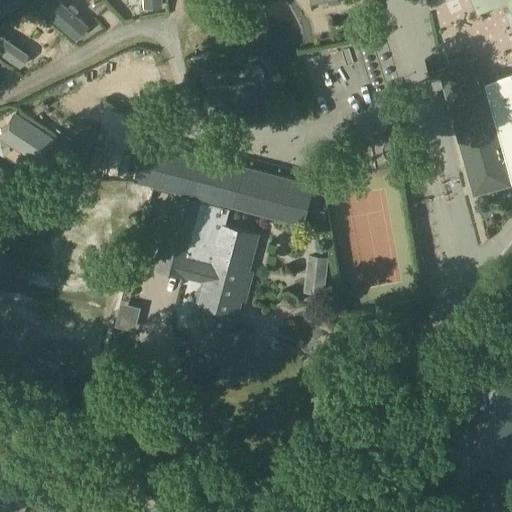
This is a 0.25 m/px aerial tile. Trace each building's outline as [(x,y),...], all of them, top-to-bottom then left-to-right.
[(0,0),(0,17),(27,0),(0,0)] [(87,25),(59,0),(47,0),(40,8),(75,38),(87,25)] [(511,0),(472,0),(478,12),(504,0),(507,0),(511,11),(511,0)] [(191,35),(241,32),(239,2),(189,5),(191,35)] [(0,52),(20,66),(29,54),(11,41),(15,35),(7,29),(3,36),(0,33),(0,52)] [(204,57),(192,58),(192,70),(204,69),(204,57)] [(355,57),(339,62),(352,104),(367,100),(355,57)] [(475,58),(439,67),(470,193),(507,184),(475,58)] [(332,61),(318,65),(329,100),(343,95),(332,61)] [(244,86),(209,88),(211,122),(257,119),(255,86),(253,84),(246,84),(244,86)] [(14,113),(0,134),(0,140),(40,166),(57,141),(14,113)] [(146,143),(136,182),(160,189),(174,193),(201,200),(201,201),(228,209),(285,223),(305,227),(316,186),(295,181),(241,167),(201,156),(168,148),(146,143)] [(174,193),(155,267),(183,275),(204,280),(193,320),(201,322),(195,345),(193,352),(197,358),(205,360),(211,357),(213,350),(243,358),(250,333),(233,329),(241,300),(245,301),(253,271),(246,269),(255,234),(224,225),(228,209),(201,201),(201,200),(174,193)] [(309,254),(305,290),(325,292),(329,256),(309,254)] [(488,386),(464,445),(501,460),(511,433),(511,371),(499,366),(491,387),(488,386)] [(0,491),(0,508),(5,511),(7,511),(26,479),(12,470),(0,491)] [(511,486),(481,474),(465,511),(503,511),(511,491),(511,486)] [(49,511),(60,493),(47,486),(33,511),(49,511)]
